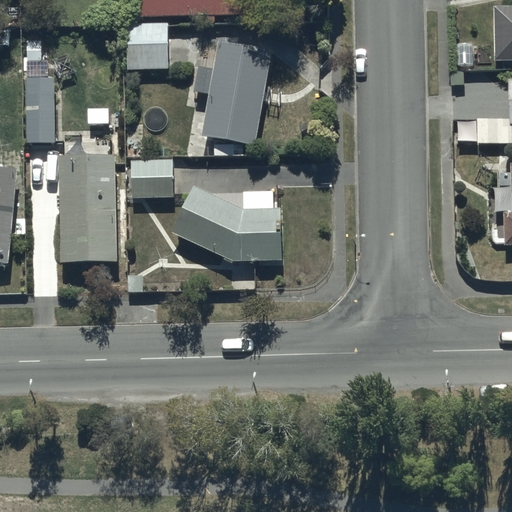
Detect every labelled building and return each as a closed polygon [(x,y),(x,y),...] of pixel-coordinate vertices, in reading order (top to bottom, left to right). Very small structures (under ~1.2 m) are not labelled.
[(141,0),(142,10),(142,22),(204,21),(204,29),(217,29),(217,22),(259,22),(258,0),(141,0)] [(511,13),(494,13),(494,66),(511,66),(511,13)] [(168,27),(128,27),(127,73),(169,73),(168,27)] [(10,35),(0,35),(0,50),(10,50),(10,35)] [(204,138),(255,147),(271,53),(220,44),(204,138)] [(57,83),(26,83),(27,147),(57,147),(57,83)] [(511,83),(509,83),(510,121),(477,121),(478,150),(511,149),(511,83)] [(131,165),(132,202),(174,201),(173,163),(155,163),(155,160),(143,160),(143,165),(131,165)] [(116,162),(60,162),(60,268),(116,268),(116,162)] [(17,175),(0,173),(0,270),(7,271),(17,175)] [(174,235),(232,268),(233,292),(255,291),(255,267),(282,266),(281,214),(275,214),(275,196),(243,197),(244,214),(242,214),(194,192),(173,234),(174,235)]
